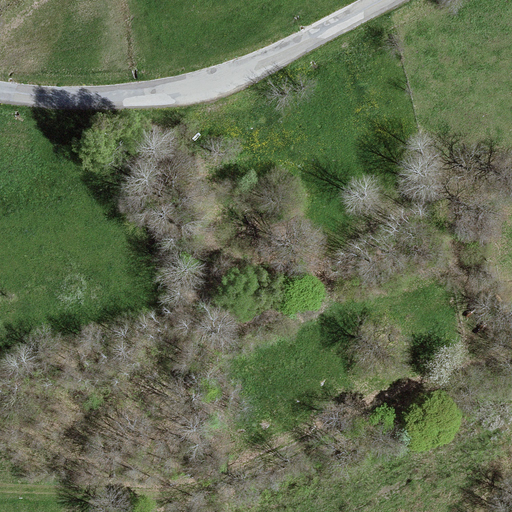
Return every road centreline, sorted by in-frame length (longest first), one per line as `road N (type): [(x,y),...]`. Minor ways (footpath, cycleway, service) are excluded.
road 1 (track): [(0,490),(186,481),(511,350)]
road 2 (tertiary): [(396,0),(184,90),(80,106),(0,94)]
